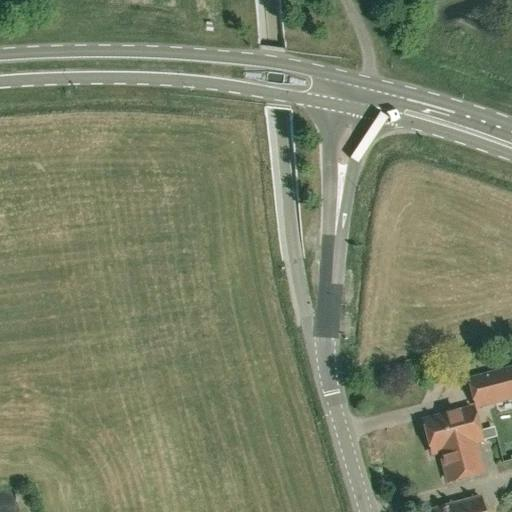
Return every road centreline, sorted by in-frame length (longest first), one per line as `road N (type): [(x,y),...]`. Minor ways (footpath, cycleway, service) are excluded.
road 1 (primary): [(367,84),(205,56),(0,56)]
road 2 (primary): [(0,82),(183,81),(339,106)]
road 3 (unclassified): [(367,511),(324,359),(339,188)]
road 4 (primary): [(367,113),(511,156)]
road 5 (primary): [(511,126),(367,84)]
